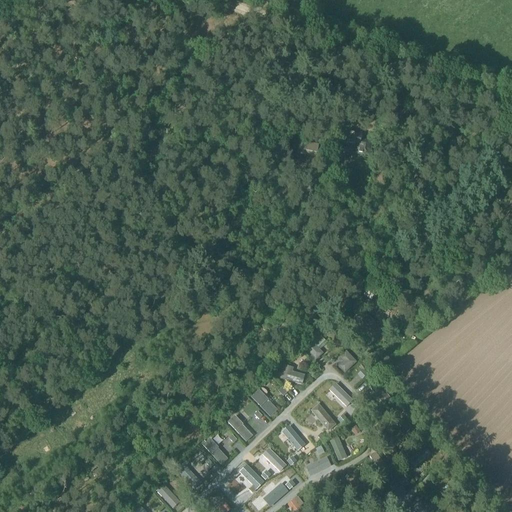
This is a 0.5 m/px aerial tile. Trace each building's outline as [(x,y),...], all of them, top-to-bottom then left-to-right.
[(371,157),(374,142),(360,140),(361,134),(342,130),(339,145),(353,148),(352,154),(371,157)] [(316,154),(318,146),(298,142),(297,150),(316,154)] [(321,351),(328,345),(321,338),(308,350),(321,364),(328,358),(321,351)] [(347,363),(342,367),(348,376),(360,367),(350,353),(343,359),(347,363)] [(262,417),(257,412),(253,416),(258,421),(262,417)] [(346,421),(342,416),(337,421),(341,425),(346,421)] [(342,464),(351,460),(342,439),(333,442),(342,464)] [(318,457),(324,454),(320,447),(315,450),(318,457)] [(286,462),(290,467),(296,463),(292,458),(286,462)] [(265,472),(260,477),(265,481),(270,476),(265,472)] [(290,481),(285,486),(289,491),(294,486),(290,481)] [(160,493),(176,510),(182,505),(166,488),(160,493)]
